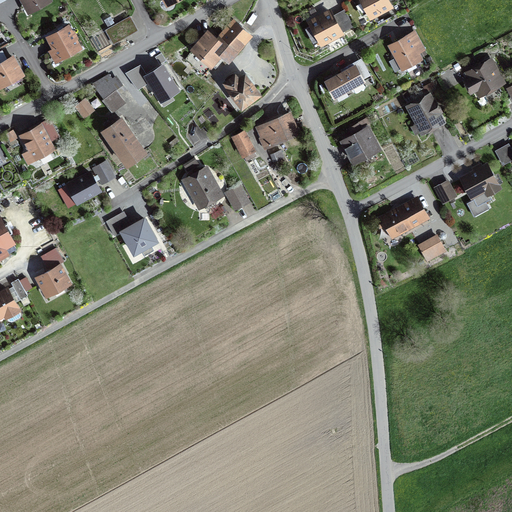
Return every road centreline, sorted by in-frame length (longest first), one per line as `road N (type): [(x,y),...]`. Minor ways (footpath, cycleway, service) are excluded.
road 1 (track): [(0,356),(335,175)]
road 2 (tertiary): [(346,210),(376,355),(389,511)]
road 3 (residential): [(226,0),(0,125)]
road 4 (residential): [(109,204),(202,146),(293,72)]
road 5 (residential): [(346,210),(511,123)]
road 6 (tertiary): [(296,79),(346,210)]
road 7 (track): [(511,419),(426,463),(387,473)]
road 8 (residential): [(296,79),(406,17)]
